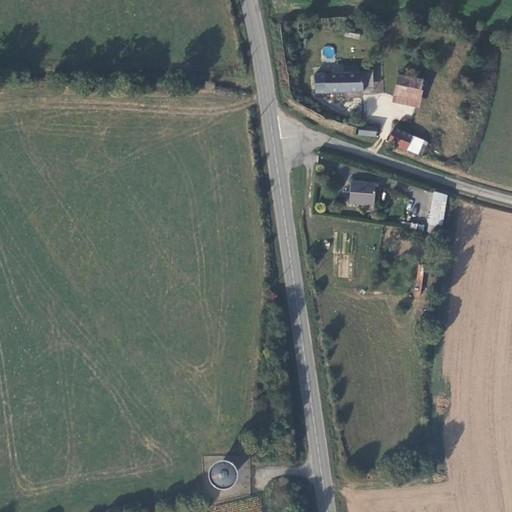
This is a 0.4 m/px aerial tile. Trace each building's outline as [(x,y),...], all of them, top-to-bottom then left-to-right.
[(357,94),(357,76),(354,76),(351,76),(350,70),(339,71),(338,78),(310,79),(310,95),(357,94)] [(392,80),(388,103),(412,108),(416,84),(392,80)] [(354,127),(352,135),(370,139),(371,130),(354,127)] [(381,144),(400,153),(406,141),(386,132),(381,144)] [(344,206),(369,206),(370,186),(345,185),(344,206)] [(432,234),(438,235),(446,203),(432,200),(426,223),(434,225),(432,234)] [(413,291),(420,292),(425,265),(418,263),(413,291)] [(208,466),(204,471),(204,475),(205,482),(209,485),(214,487),(219,487),(224,483),(227,478),(227,471),(225,467),(220,464),(214,463),(208,466)]
